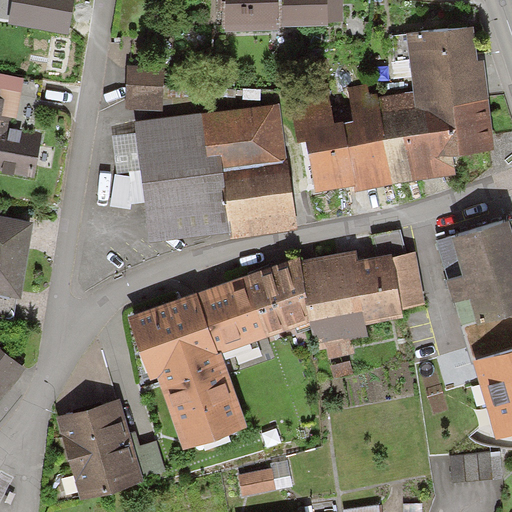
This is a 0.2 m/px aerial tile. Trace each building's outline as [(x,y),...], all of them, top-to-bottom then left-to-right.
[(17,0),(14,25),(67,33),(72,0),(17,0)] [(273,23),(337,23),(337,0),(224,0),(224,30),(273,30),(273,23)] [(411,97),(302,111),(312,186),(444,169),(441,148),(483,142),(467,28),(403,37),(411,97)] [(159,71),(128,69),(126,103),(157,105),(159,71)] [(0,98),(7,100),(4,114),(13,115),(16,118),(25,78),(0,73),(0,98)] [(0,98),(0,171),(36,179),(45,132),(18,127),(11,126),(13,115),(4,114),(7,100),(0,98)] [(221,231),(222,237),(287,229),(272,107),(206,115),(221,231)] [(221,231),(206,115),(131,125),(146,241),(221,231)] [(0,314),(14,317),(17,298),(23,299),(34,222),(0,215),(0,314)] [(511,228),(510,222),(438,242),(463,328),(511,313),(511,228)] [(369,236),(373,258),(360,260),(358,252),(303,261),(309,298),(306,298),(310,322),(314,346),(325,344),(327,353),(348,349),(346,339),(368,335),(365,321),(402,314),(401,306),(422,302),(414,255),(405,257),(401,230),(369,236)] [(244,276),(265,337),(310,322),(306,298),(309,298),(303,261),(302,257),(244,276)] [(157,378),(182,449),(249,425),(222,354),(265,337),(244,276),(198,293),(130,318),(150,380),(157,378)] [(511,313),(463,328),(473,362),(511,350),(511,313)] [(511,431),(511,350),(473,362),(497,436),(511,431)] [(0,395),(19,371),(0,356),(0,395)] [(343,362),(327,366),(329,376),(346,372),(343,362)] [(71,464),(81,500),(145,481),(131,434),(121,398),(57,416),(71,464)] [(137,432),(131,434),(145,481),(168,475),(158,439),(141,444),(137,432)] [(450,480),(493,478),(491,453),(449,455),(450,480)] [(266,473),(237,477),(240,496),(269,491),(266,473)]
